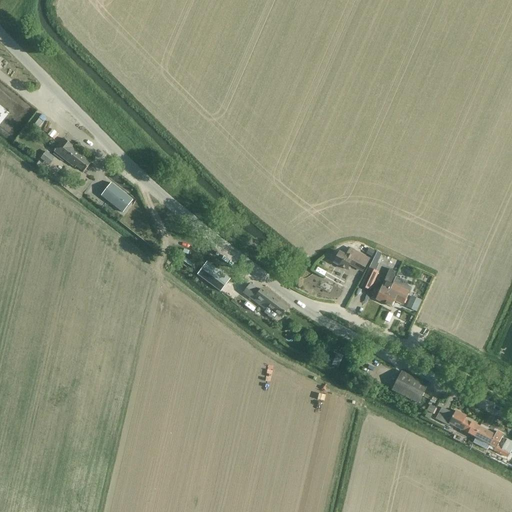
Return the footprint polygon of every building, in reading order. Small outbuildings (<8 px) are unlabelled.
[(63,139),(54,151),(75,167),(76,165),(84,171),(91,162),(72,147),(72,146),(63,139)] [(46,151),(40,159),(45,163),(51,155),(46,151)] [(111,183),(101,196),(122,213),(133,200),(111,183)] [(339,252),(333,263),(346,270),(349,264),(362,271),(369,258),(350,248),(346,255),(339,252)] [(369,248),(365,254),(371,257),(374,251),(369,248)] [(207,261),(197,275),(220,292),(230,278),(207,261)] [(403,266),(400,272),(408,276),(411,270),(403,266)] [(368,271),(361,285),(370,290),(377,275),(368,271)] [(375,299),(384,304),(393,284),(385,280),(380,291),(374,288),(371,294),(376,297),(375,299)] [(244,292),(265,309),(268,305),(282,316),(288,308),(262,288),(260,291),(250,284),(244,292)] [(393,284),(384,304),(391,307),(394,300),(403,304),(409,292),(410,290),(406,288),(405,290),(393,284)] [(411,296),(406,307),(416,312),(421,301),(411,296)] [(336,353),(331,365),(338,368),(343,356),(336,353)] [(392,390),(419,404),(428,386),(401,373),(392,390)] [(430,405),(427,411),(433,415),(436,408),(430,405)] [(449,424),(457,428),(474,437),(479,427),(464,419),(466,416),(456,411),(454,414),(441,407),(435,419),(448,426),(449,424)] [(474,437),(490,445),(495,448),(493,451),(506,457),(511,446),(511,442),(506,439),(501,449),(497,446),(503,435),(496,432),(494,435),(479,427),(474,437)]
